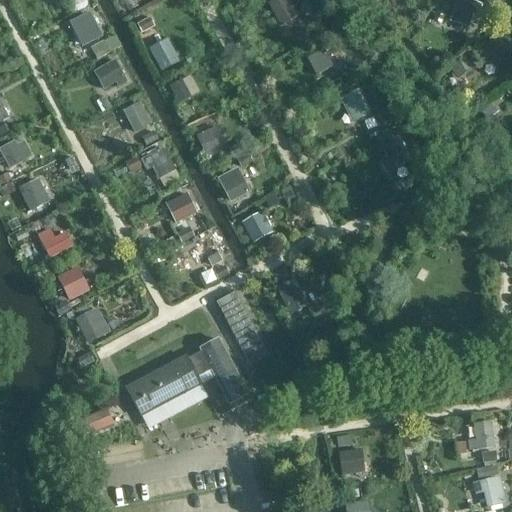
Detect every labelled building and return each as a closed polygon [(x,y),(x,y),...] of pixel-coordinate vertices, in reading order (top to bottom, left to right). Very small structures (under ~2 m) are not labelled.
[(274,0),(269,3),(282,26),(302,15),(293,0),(274,0)] [(458,0),(451,21),(471,28),(480,2),(473,0),(458,0)] [(104,38),(93,14),(70,24),(81,49),(104,38)] [(178,66),(159,32),(139,44),(158,77),(178,66)] [(511,67),(511,52),(498,34),(478,49),(499,77),(511,67)] [(337,67),(311,36),(294,50),(320,81),(337,67)] [(96,70),(109,95),(131,83),(118,58),(96,70)] [(193,75),(171,85),(180,103),(201,93),(193,75)] [(362,90),(343,98),(353,123),(372,115),(362,90)] [(152,137),(136,98),(110,109),(126,148),(152,137)] [(0,122),(8,119),(0,102),(0,122)] [(224,155),(206,121),(184,133),(202,167),(224,155)] [(397,133),(367,151),(385,180),(414,162),(397,133)] [(30,164),(14,135),(0,142),(0,167),(6,178),(30,164)] [(166,188),(183,176),(162,146),(145,158),(166,188)] [(240,168),(219,177),(231,202),(251,193),(240,168)] [(38,178),(18,189),(30,212),(50,202),(38,178)] [(200,219),(182,188),(156,203),(174,234),(200,219)] [(280,232),(262,208),(235,227),(254,252),(280,232)] [(66,244),(47,218),(27,233),(46,259),(66,244)] [(190,248),(198,268),(222,258),(213,238),(190,248)] [(77,267),(58,278),(70,301),(90,291),(77,267)] [(300,286),(281,289),(285,322),(304,319),(300,286)] [(269,358),(235,295),(218,305),(251,367),(269,358)] [(98,308),(75,320),(88,344),(110,332),(98,308)] [(202,386),(198,379),(213,371),(230,405),(247,396),(218,341),(201,350),(202,353),(188,360),(187,358),(126,390),(142,418),(202,386)] [(79,424),(83,454),(116,450),(112,419),(79,424)] [(495,422),(473,423),(474,449),(496,448),(495,422)] [(339,437),(341,451),(354,449),(353,436),(339,437)] [(341,452),(343,475),(367,473),(364,449),(341,452)] [(509,511),(500,473),(471,480),(477,511),(509,511)] [(369,511),(367,491),(335,496),(337,511),(369,511)]
